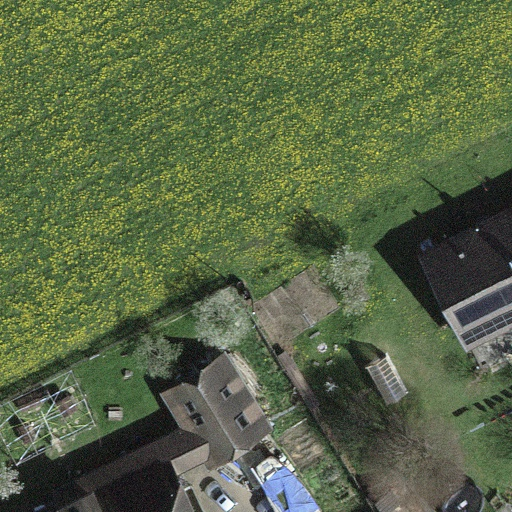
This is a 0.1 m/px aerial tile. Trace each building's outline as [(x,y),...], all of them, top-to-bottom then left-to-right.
[(511,226),(508,229),(500,212),(420,253),(458,326),(511,298),(511,226)] [(210,456),(261,424),(221,360),(170,392),(210,456)] [(477,511),(479,511),(501,495),(466,450),(442,468),(477,511)] [(44,511),(189,511),(161,455),(44,511)] [(477,511),(442,468),(420,485),(441,511),(477,511)] [(441,511),(420,485),(398,503),(405,511),(441,511)] [(405,511),(398,503),(386,511),(405,511)]
